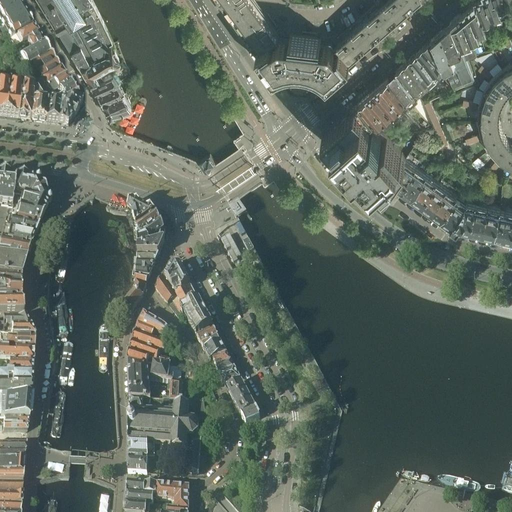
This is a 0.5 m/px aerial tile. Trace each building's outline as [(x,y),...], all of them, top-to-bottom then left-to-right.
[(16,0),(0,0),(0,10),(16,1),(16,0)] [(109,49),(108,48),(112,46),(110,42),(112,41),(97,9),(92,0),(39,0),(52,21),(58,31),(64,27),(66,30),(60,33),(70,50),(80,66),(109,49)] [(280,36),(266,16),(254,0),(222,0),(231,12),(275,73),(277,71),(280,70),(283,69),(286,67),(289,67),(292,66),(295,66),(298,65),(301,66),(305,35),(290,34),(290,37),(280,35),(280,36)] [(328,79),(417,0),(379,0),(332,42),(331,41),(321,40),(322,37),(305,35),(301,66),(303,66),(306,66),(309,67),(312,68),(315,69),(318,71),(321,73),(323,75),(326,77),(328,79)] [(475,0),(474,0),(468,6),(479,34),(488,31),(485,22),(475,0)] [(485,0),(475,0),(485,22),(489,21),(491,26),(496,24),(492,16),(485,0)] [(496,0),(485,0),(492,16),(497,14),(499,19),(503,17),(500,8),(496,0)] [(507,0),(496,0),(500,8),(504,7),(506,12),(511,10),(509,3),(507,0)] [(16,1),(0,10),(0,15),(2,20),(0,21),(0,22),(2,26),(24,12),(19,5),(16,1)] [(480,36),(479,34),(468,6),(461,12),(472,40),(480,36)] [(24,12),(2,26),(4,29),(7,27),(9,31),(28,20),(24,12)] [(477,54),(472,40),(461,12),(451,21),(461,47),(462,47),(466,58),(477,54)] [(10,40),(32,27),(28,20),(9,31),(11,34),(8,36),(10,40)] [(475,81),(466,58),(462,47),(461,47),(451,21),(442,29),(465,85),(475,81)] [(15,49),(38,35),(33,26),(32,27),(10,40),(15,49)] [(442,29),(432,38),(444,66),(454,89),(465,85),(442,29)] [(493,41),(511,34),(511,29),(492,36),(493,41)] [(44,44),(38,35),(15,49),(21,58),(26,55),(43,45),(44,44)] [(432,38),(423,46),(442,68),(444,66),(432,38)] [(31,67),(50,56),(43,45),(26,55),(21,58),(27,69),(31,67)] [(423,46),(417,52),(438,77),(439,77),(442,74),(438,70),(442,68),(423,46)] [(109,49),(80,66),(91,85),(99,81),(94,73),(117,59),(111,48),(109,49)] [(417,52),(410,58),(429,79),(432,76),(435,80),(437,83),(441,80),(439,77),(438,77),(417,52)] [(50,56),(31,67),(35,74),(55,64),(50,56)] [(410,58),(403,64),(425,89),(429,85),(425,82),(429,79),(410,58)] [(55,64),(35,74),(40,82),(59,71),(59,70),(55,64)] [(403,64),(396,70),(418,95),(421,92),(423,94),(427,91),(425,89),(403,64)] [(482,65),(478,69),(489,78),(492,74),(482,65)] [(511,79),(504,67),(492,77),(509,92),(511,89),(511,88),(511,79)] [(53,84),(65,77),(60,70),(59,70),(59,71),(40,82),(36,84),(38,86),(43,83),(46,89),(53,84)] [(396,70),(389,77),(428,121),(431,124),(433,124),(424,103),(418,95),(396,70)] [(99,81),(91,85),(96,93),(115,83),(110,74),(99,81)] [(70,86),(65,77),(53,84),(58,93),(69,87),(70,86)] [(389,77),(382,83),(417,123),(428,121),(389,77)] [(509,92),(492,77),(484,91),(503,100),(505,97),(506,96),(507,94),(509,92)] [(115,83),(96,93),(101,102),(121,91),(115,83)] [(417,123),(382,83),(359,103),(380,126),(385,122),(386,123),(393,117),(407,132),(423,130),(417,123)] [(9,88),(0,86),(0,118),(6,119),(9,88)] [(75,98),(69,87),(58,93),(49,99),(60,107),(75,98)] [(22,89),(9,88),(6,119),(18,121),(22,89)] [(30,122),(34,93),(34,90),(22,89),(18,121),(30,122)] [(121,91),(101,102),(109,114),(119,110),(121,113),(129,109),(130,104),(130,103),(130,101),(130,100),(129,99),(125,89),(121,91)] [(503,100),(484,91),(479,105),(501,109),(501,107),(502,105),(502,104),(503,102),(503,100)] [(37,94),(34,93),(30,122),(46,124),(49,99),(47,100),(39,99),(37,94)] [(60,107),(58,126),(67,127),(81,106),(75,98),(60,107)] [(58,126),(60,107),(49,99),(46,124),(58,126)] [(426,102),(445,151),(450,149),(431,100),(426,102)] [(407,156),(391,138),(380,126),(359,103),(358,103),(330,129),(322,136),(337,153),(341,150),(356,166),(360,162),(366,169),(374,178),(378,175),(385,183),(390,179),(407,156)] [(501,109),(479,105),(478,121),(500,119),(500,117),(500,116),(500,114),(500,112),(501,109)] [(500,119),(478,121),(481,136),(502,129),(501,127),(501,126),(501,123),(500,121),(500,119)] [(502,129),(481,136),(488,150),(507,137),(506,136),(505,135),(504,133),(503,131),(502,129)] [(480,139),(478,134),(466,139),(468,144),(480,139)] [(507,137),(488,150),(499,161),(511,145),(511,143),(510,142),(508,139),(507,137)] [(511,145),(499,161),(511,169),(511,145)] [(401,186),(417,164),(407,157),(391,180),(401,186)] [(478,157),(472,164),(477,168),(478,170),(479,169),(485,163),(478,157)] [(200,164),(205,172),(211,168),(211,167),(213,166),(209,160),(207,161),(206,160),(200,164)] [(488,171),(492,174),(500,164),(496,161),(488,171)] [(417,164),(401,186),(403,188),(402,189),(408,193),(409,192),(411,194),(427,172),(417,164)] [(427,172),(411,194),(413,195),(412,196),(418,200),(419,199),(421,201),(437,179),(427,172)] [(15,180),(0,178),(0,208),(12,210),(14,195),(15,180)] [(447,186),(437,179),(421,201),(423,203),(422,203),(428,208),(429,207),(431,208),(447,186)] [(37,183),(15,180),(14,195),(25,197),(47,202),(37,183)] [(447,186),(431,208),(433,210),(433,211),(438,215),(439,214),(441,216),(457,194),(447,186)] [(457,194),(441,216),(443,217),(443,218),(449,222),(449,221),(452,223),(467,201),(457,194)] [(47,202),(25,197),(22,209),(43,216),(49,204),(47,202)] [(467,201),(452,223),(457,227),(459,225),(471,228),(477,201),(468,199),(467,201)] [(488,204),(477,201),(471,228),(473,228),(473,229),(480,231),(480,230),(482,230),(488,204)] [(501,207),(488,204),(482,230),(485,231),(485,232),(492,234),(492,233),(495,233),(501,207)] [(128,211),(127,215),(131,220),(135,234),(156,218),(134,205),(130,206),(128,211)] [(229,210),(236,219),(243,214),(237,205),(229,210)] [(511,209),(501,207),(495,233),(511,237),(511,209)] [(43,216),(22,209),(21,209),(17,222),(38,227),(43,216)] [(156,218),(135,234),(137,238),(135,239),(135,241),(135,243),(137,245),(160,226),(156,218)] [(38,227),(17,222),(12,221),(10,231),(35,237),(38,227)] [(149,247),(165,235),(160,226),(137,245),(138,248),(147,243),(149,247)] [(35,237),(10,231),(7,241),(31,247),(35,237)] [(138,253),(163,245),(165,235),(149,247),(147,243),(138,248),(138,253)] [(31,247),(7,241),(1,240),(0,248),(0,254),(4,255),(27,259),(31,247)] [(62,282),(64,280),(71,247),(70,244),(67,242),(65,243),(63,246),(56,278),(57,281),(59,282),(62,282)] [(163,245),(138,253),(137,259),(157,258),(163,245)] [(0,274),(21,277),(23,269),(27,259),(4,255),(2,263),(0,262),(0,274)] [(190,288),(179,268),(178,265),(174,268),(165,282),(176,297),(190,288)] [(20,278),(0,276),(0,285),(19,287),(20,278)] [(149,278),(135,276),(134,282),(136,282),(146,284),(149,278)] [(177,299),(176,297),(165,282),(163,278),(155,291),(167,306),(172,302),(177,299)] [(133,292),(123,306),(131,312),(143,297),(143,296),(146,288),(146,285),(146,284),(136,282),(135,284),(133,291),(133,292)] [(0,293),(0,294),(0,301),(20,301),(20,287),(19,287),(0,285),(0,293)] [(190,288),(176,297),(177,299),(172,302),(174,306),(175,307),(194,296),(190,288)] [(67,335),(65,309),(64,296),(61,293),(59,291),(56,294),(55,296),(55,310),(59,336),(61,338),(64,339),(66,337),(67,335)] [(180,314),(198,304),(194,296),(175,307),(180,314)] [(20,303),(0,302),(0,315),(22,315),(23,315),(20,302),(20,303)] [(198,304),(180,314),(183,319),(182,320),(182,321),(184,323),(186,321),(188,327),(196,339),(213,331),(198,304)] [(175,307),(174,306),(170,309),(176,317),(180,314),(175,307)] [(143,315),(138,326),(147,330),(152,321),(143,315)] [(2,326),(0,325),(0,336),(7,337),(11,337),(11,333),(8,333),(9,328),(16,328),(17,318),(2,319),(2,326)] [(33,338),(29,329),(25,318),(17,318),(16,328),(9,328),(8,333),(11,333),(11,337),(11,338),(33,338)] [(161,326),(152,321),(147,330),(155,334),(170,341),(173,335),(161,326)] [(106,371),(107,368),(108,330),(107,326),(104,325),(100,326),(98,329),(98,368),(99,372),(102,373),(106,371)] [(138,326),(135,334),(152,339),(155,334),(147,330),(138,326)] [(213,331),(196,339),(201,347),(217,338),(213,331)] [(135,334),(133,343),(148,348),(148,347),(161,352),(163,353),(167,345),(152,339),(135,334)] [(11,338),(11,337),(7,337),(6,344),(0,343),(0,348),(33,350),(33,338),(11,338)] [(217,338),(201,347),(204,352),(219,343),(217,338)] [(64,387),(66,385),(72,346),(71,343),(68,342),(65,342),(63,345),(58,384),(59,387),(61,387),(64,387)] [(167,378),(169,363),(157,360),(161,352),(148,347),(148,348),(133,343),(130,353),(154,362),(152,369),(151,379),(166,382),(167,378)] [(190,358),(179,343),(172,356),(192,363),(193,363),(190,358)] [(219,343),(204,352),(211,363),(212,362),(226,355),(219,343)] [(32,363),(33,350),(0,348),(0,362),(5,362),(32,363)] [(127,363),(149,368),(152,369),(154,362),(130,353),(127,363)] [(226,355),(212,362),(216,370),(230,363),(226,355)] [(32,363),(5,362),(4,369),(3,369),(2,375),(32,376),(32,363)] [(149,383),(149,379),(149,368),(127,363),(129,399),(130,399),(143,400),(150,400),(149,388),(149,385),(149,383)] [(230,363),(216,370),(219,376),(234,370),(230,363)] [(234,370),(219,376),(225,387),(239,380),(234,370)] [(2,375),(0,374),(0,387),(31,388),(32,376),(2,375)] [(206,432),(204,406),(203,404),(180,403),(181,382),(172,380),(172,379),(167,378),(166,382),(170,383),(169,402),(161,401),(161,411),(143,410),(130,409),(128,442),(128,443),(147,444),(162,445),(162,449),(164,449),(164,454),(170,454),(170,452),(185,453),(184,473),(198,474),(202,431),(206,432)] [(240,383),(227,390),(232,400),(245,393),(240,383)] [(0,398),(30,399),(31,388),(0,387),(0,398)] [(57,438),(59,436),(66,397),(64,394),(61,393),(58,393),(56,396),(51,435),(52,438),(55,439),(57,438)] [(245,393),(232,400),(236,409),(250,402),(245,393)] [(28,420),(30,399),(0,398),(0,426),(2,426),(2,423),(3,421),(3,420),(28,420)] [(143,400),(130,399),(130,409),(143,410),(143,400)] [(250,402),(236,409),(241,419),(255,411),(250,402)] [(255,411),(241,419),(246,427),(260,420),(255,411)] [(0,453),(24,454),(25,446),(25,444),(0,443),(0,453)] [(147,449),(147,444),(128,443),(128,451),(152,452),(152,449),(147,449)] [(152,452),(128,451),(128,459),(148,460),(154,460),(154,454),(152,454),(152,452)] [(0,462),(23,463),(24,454),(0,453),(0,462)] [(148,460),(128,459),(128,467),(153,468),(153,464),(147,464),(148,460)] [(0,476),(22,476),(23,468),(23,463),(0,462),(0,476)] [(153,468),(128,467),(127,474),(147,476),(147,472),(152,472),(153,468)] [(0,483),(22,485),(22,476),(0,476),(0,483)] [(0,494),(21,496),(22,485),(0,483),(0,494)] [(127,483),(126,494),(145,496),(146,485),(127,483)] [(148,485),(146,485),(145,496),(157,497),(157,486),(154,486),(151,485),(148,485)] [(166,503),(166,487),(157,486),(157,497),(157,502),(158,502),(166,503)] [(175,503),(175,488),(166,487),(166,503),(175,503)] [(188,511),(188,489),(175,488),(175,503),(174,511),(186,511),(188,511)] [(107,511),(109,496),(108,494),(106,492),(103,493),(102,495),(99,511),(107,511)] [(0,504),(20,505),(21,496),(0,494),(0,504)] [(157,497),(145,496),(126,494),(125,507),(153,509),(154,502),(157,502),(157,497)] [(55,511),(56,503),(55,501),(52,500),(49,501),(47,503),(46,511),(55,511)]
